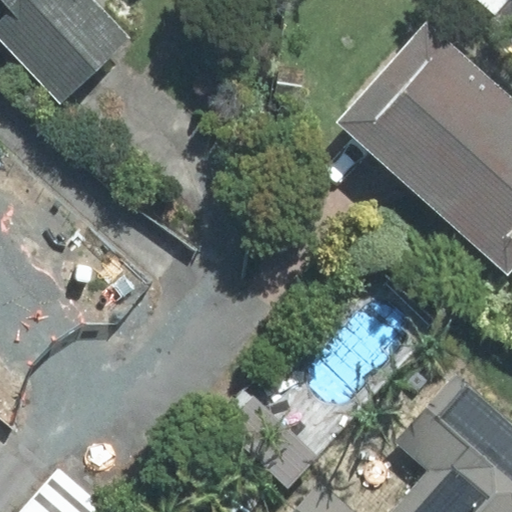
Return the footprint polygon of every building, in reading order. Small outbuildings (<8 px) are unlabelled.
[(9,0),(14,4),(0,18),(0,52),(59,113),(139,36),(113,9),(122,0),(9,0)] [(511,0),(451,0),(502,41),(511,28),(511,0)] [(511,82),(432,15),(341,120),(511,265),(511,82)] [(361,511),(306,463),(261,511),(511,511),(511,407),(464,364),(402,433),(442,468),(401,511),(361,511)] [(115,511),(63,465),(20,511),(115,511)]
